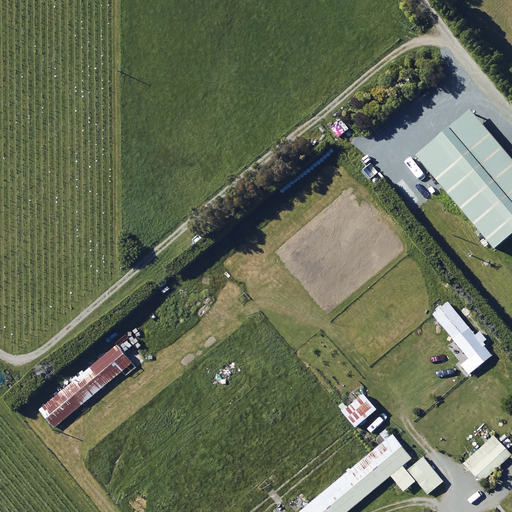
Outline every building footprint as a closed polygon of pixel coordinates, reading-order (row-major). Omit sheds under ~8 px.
[(511,228),(511,160),(468,109),(415,154),(492,246),(511,228)] [(474,335),(446,301),(432,313),(468,357),(460,363),(468,373),(491,354),(481,343),(486,339),(479,330),(474,335)] [(116,345),(38,408),(54,428),(132,365),(116,345)] [(376,407),(363,392),(341,410),(355,426),(376,407)] [(403,490),(414,480),(401,465),(410,457),(387,429),(378,436),(382,441),(297,511),(344,511),(390,474),(403,490)] [(510,454),(493,435),(463,462),(480,481),(510,454)] [(421,456),(406,469),(427,493),(442,480),(421,456)]
